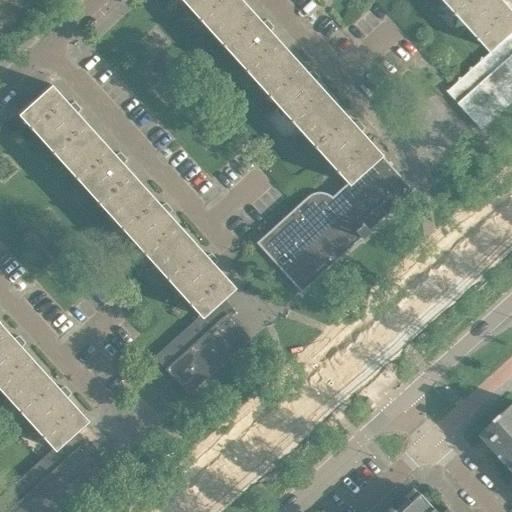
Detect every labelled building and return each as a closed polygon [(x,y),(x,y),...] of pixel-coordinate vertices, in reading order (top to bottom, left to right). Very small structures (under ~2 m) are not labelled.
[(180,0),(208,31),(241,1),(240,0),(180,0)] [(511,5),(507,0),(447,0),(492,50),(493,50),(511,32),(511,5)] [(260,22),(241,1),(208,31),(254,81),(287,52),(268,30),(271,26),(265,20),(260,22)] [(511,32),(493,50),(492,50),(484,57),(481,56),(480,61),(473,67),(470,66),(468,71),(462,77),(459,76),(457,81),(448,90),(447,89),(446,90),(481,128),(482,126),(511,98),(511,32)] [(310,70),(306,73),(287,52),(254,81),(300,132),(333,102),(313,81),(316,77),(310,70)] [(62,163),(63,162),(94,134),(75,113),(78,109),(72,102),(68,104),(48,83),(15,112),(62,163)] [(352,123),(333,102),(300,132),(346,182),(346,183),(379,153),(370,143),(359,131),(362,127),(356,120),(352,123)] [(94,134),(63,162),(62,163),(107,214),(140,184),(121,163),(124,159),(118,152),(114,155),(94,134)] [(379,153),(346,183),(346,182),(338,189),(331,196),(328,194),(325,193),(323,192),(320,191),(316,191),(313,192),(310,193),(307,195),(305,196),(255,242),(300,291),(412,190),(379,153)] [(107,214),(153,264),(186,235),(167,214),(170,209),(164,203),(159,205),(140,184),(107,214)] [(199,316),(220,296),(232,286),(212,264),(215,260),(209,253),(205,256),(186,235),(153,264),(199,315),(199,316)] [(231,309),(220,296),(199,316),(199,315),(191,322),(154,356),(153,355),(152,356),(187,394),(188,393),(187,393),(235,349),(236,349),(249,338),(226,313),(231,309)] [(0,390),(6,397),(39,367),(20,346),(23,342),(17,335),(12,338),(0,324),(0,390)] [(6,397),(52,448),(69,433),(85,418),(65,397),(69,393),(62,386),(58,389),(39,367),(6,397)] [(507,460),(511,465),(511,402),(502,411),(501,411),(495,417),(496,417),(481,431),(500,452),(497,456),(503,463),(507,460)] [(102,470),(69,433),(52,448),(0,494),(0,511),(55,511),(89,482),(102,470)] [(449,511),(445,507),(439,511),(435,511),(416,491),(394,510),(391,507),(390,507),(388,504),(380,511),(381,511),(449,511)]
